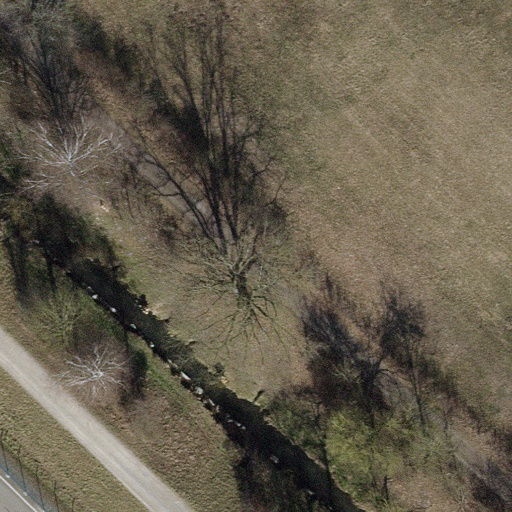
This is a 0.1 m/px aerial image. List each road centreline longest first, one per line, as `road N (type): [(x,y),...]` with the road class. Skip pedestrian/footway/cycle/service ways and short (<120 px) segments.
road 1 (track): [(511,490),(0,21)]
road 2 (track): [(0,337),(183,511)]
